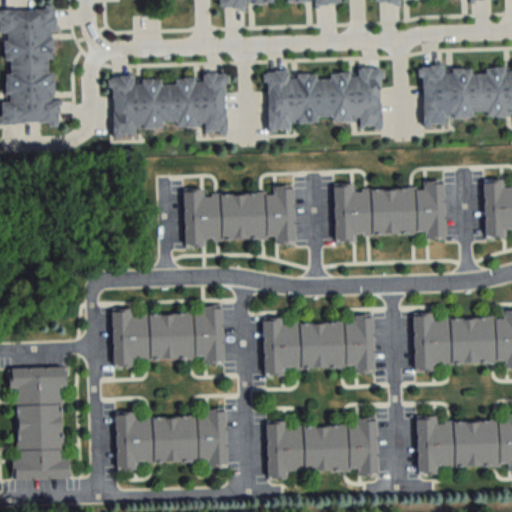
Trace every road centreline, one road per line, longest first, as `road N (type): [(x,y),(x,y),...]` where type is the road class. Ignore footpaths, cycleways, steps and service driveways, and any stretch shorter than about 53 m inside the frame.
road 1 (residential): [(93,286),(108,277),(239,277),(295,288),(511,273)]
road 2 (residential): [(511,29),(395,41),(100,46)]
